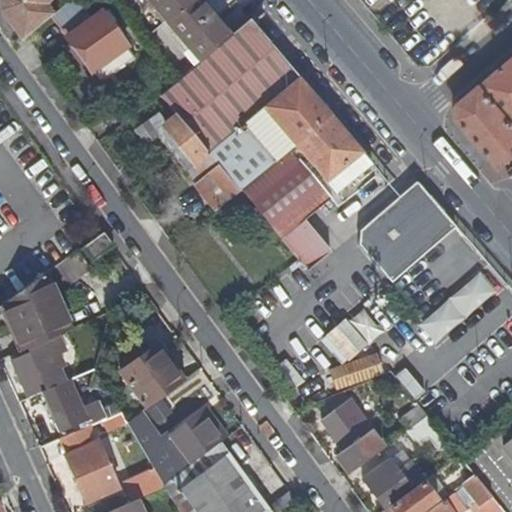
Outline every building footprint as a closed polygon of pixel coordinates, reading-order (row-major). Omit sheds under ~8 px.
[(49,0),(1,0),(1,10),(23,40),(50,16),(53,14),(46,4),(49,0)] [(92,18),(78,0),(69,0),(53,14),(50,16),(92,72),(127,46),(101,11),(92,18)] [(149,0),(200,61),(230,36),(200,0),(149,0)] [(298,77),(250,20),(230,36),(200,61),(177,81),(160,95),(176,114),(208,153),(243,123),(298,77)] [(511,60),(462,102),(461,118),(503,167),(511,158),(511,60)] [(332,118),(298,77),(243,123),(275,163),(242,190),(244,192),(332,118)] [(219,211),(241,192),(240,192),(208,153),(176,114),(164,124),(157,115),(148,122),(147,121),(135,131),(146,145),(157,136),(165,130),(204,178),(197,185),(196,186),(217,212),(219,211)] [(351,182),(372,165),(332,118),(244,192),(282,238),(304,220),(351,182)] [(275,163),(243,123),(208,153),(240,192),(242,190),(275,163)] [(157,136),(197,185),(204,178),(165,130),(157,136)] [(378,173),(372,165),(351,182),(359,190),(378,173)] [(396,281),(460,226),(425,186),(420,181),(364,230),(364,244),(396,281)] [(230,224),(252,206),(242,193),(241,192),(219,211),(230,224)] [(330,251),(304,220),(282,238),(308,270),(330,251)] [(92,262),(113,247),(103,233),(82,248),(92,262)] [(68,284),(89,267),(77,250),(54,266),(68,284)] [(439,345),(497,287),(477,267),(419,326),(439,345)] [(70,329),(44,273),(3,303),(24,349),(27,348),(58,334),(70,329)] [(366,345),(344,320),(325,336),(348,361),(366,345)] [(12,361),(28,396),(59,382),(54,370),(64,365),(58,353),(65,350),(58,334),(27,348),(30,353),(12,361)] [(157,347),(183,383),(188,380),(161,344),(157,347)] [(183,383),(157,347),(147,355),(142,348),(130,358),(135,364),(123,373),(137,392),(167,395),(183,383)] [(382,374),(374,353),(328,369),(335,391),(382,374)] [(292,357),(280,363),(291,386),(304,379),(292,357)] [(405,366),(395,375),(414,398),(424,389),(405,366)] [(75,389),(91,382),(96,367),(70,378),(75,389)] [(82,422),(65,385),(47,393),(63,430),(82,422)] [(107,404),(113,414),(121,410),(108,389),(98,388),(107,404)] [(146,404),(149,408),(167,395),(137,392),(144,402),(143,403),(144,405),(146,404)] [(113,414),(107,404),(91,411),(95,421),(113,414)] [(201,413),(221,440),(228,435),(208,408),(201,413)] [(334,451),(350,472),(378,452),(366,436),(367,435),(350,411),(327,428),(340,446),(334,451)] [(159,437),(144,412),(128,423),(154,467),(163,483),(180,471),(159,437)] [(171,434),(192,462),(200,456),(216,444),(221,440),(201,413),(171,434)] [(417,444),(434,434),(439,431),(427,416),(407,430),(417,444)] [(168,430),(159,437),(180,471),(192,462),(171,434),(168,430)] [(445,448),(450,444),(439,431),(434,434),(445,448)] [(511,438),(503,446),(511,456),(511,438)] [(118,486),(98,441),(66,455),(86,500),(118,486)] [(265,511),(263,509),(216,444),(200,456),(192,462),(180,471),(163,483),(164,485),(165,487),(180,511),(265,511)] [(408,464),(402,468),(396,473),(388,478),(380,467),(364,479),(386,508),(390,505),(422,482),(408,464)] [(393,468),(396,473),(402,468),(399,464),(393,468)] [(144,493),(164,485),(163,483),(154,467),(136,474),(144,493)] [(481,505),(493,496),(475,474),(464,482),(481,505)] [(423,511),(439,500),(424,480),(422,482),(390,505),(394,511),(423,511)] [(263,509),(265,511),(292,511),(302,505),(290,489),(263,509)] [(106,511),(143,511),(138,499),(106,511)] [(454,511),(445,500),(428,511),(454,511)] [(484,511),(506,511),(497,501),(484,511)]
